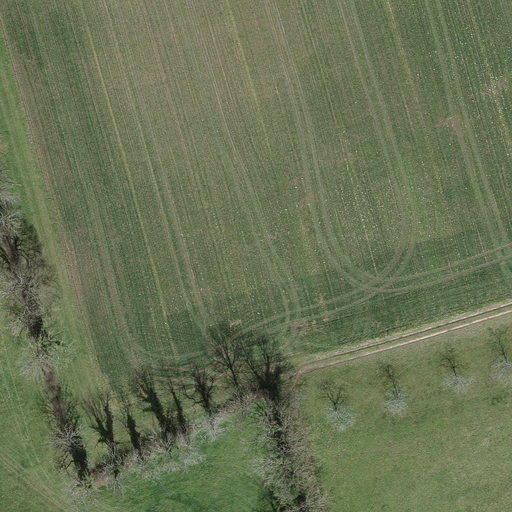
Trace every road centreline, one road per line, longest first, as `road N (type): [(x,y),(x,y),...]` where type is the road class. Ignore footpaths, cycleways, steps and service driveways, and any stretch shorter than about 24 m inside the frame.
road 1 (track): [(511,307),(316,366)]
road 2 (track): [(321,511),(297,409),(298,378),(316,366)]
